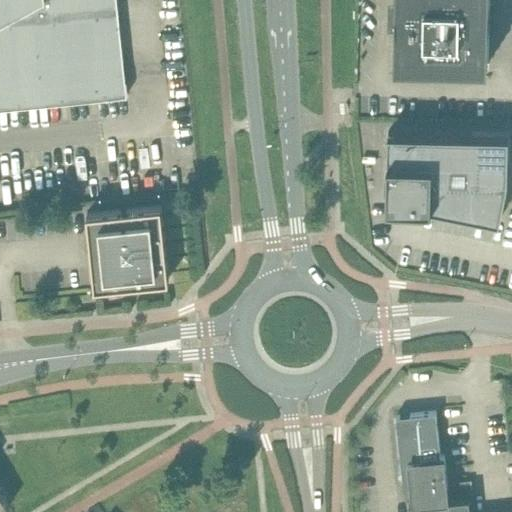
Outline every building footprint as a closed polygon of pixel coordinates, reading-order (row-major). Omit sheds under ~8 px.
[(117,0),(0,0),(0,107),(128,94),(117,0)] [(489,0),(396,0),(396,7),(392,7),(392,8),(396,8),(396,23),(392,23),(392,25),(396,25),(395,63),(488,65),(489,0)] [(508,177),(509,133),(388,130),(387,204),(432,205),(500,219),(508,177)] [(162,204),(87,211),(95,285),(169,278),(162,204)] [(410,413),(396,414),(398,428),(404,490),(411,489),(448,485),(445,454),(441,454),(436,410),(410,413)] [(412,501),(409,502),(410,511),(511,511),(511,510),(493,511),(470,511),(469,495),(461,496),(460,493),(459,484),(448,485),(411,489),(412,498),(412,501)] [(0,510),(10,505),(0,488),(0,510)]
